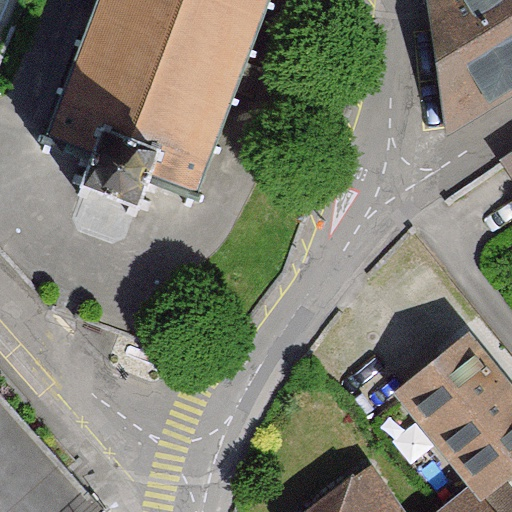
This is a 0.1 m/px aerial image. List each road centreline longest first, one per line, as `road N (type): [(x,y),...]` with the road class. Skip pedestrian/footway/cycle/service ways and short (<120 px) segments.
road 1 (residential): [(210,464),(372,203)]
road 2 (residential): [(210,464),(170,455),(112,416),(0,284)]
road 3 (residential): [(372,203),(392,108),(399,0)]
road 4 (residential): [(372,203),(511,127)]
